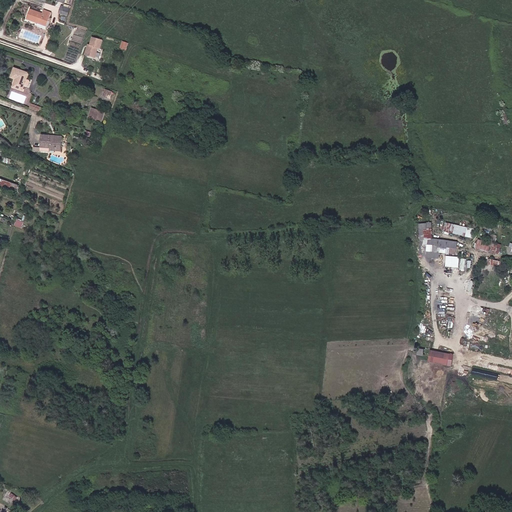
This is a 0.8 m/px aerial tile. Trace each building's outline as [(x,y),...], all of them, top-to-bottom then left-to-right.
[(20,13),(41,20),(45,7),(37,4),(36,8),(23,4),(20,13)] [(59,14),(68,15),(70,7),(60,5),(59,14)] [(101,48),(103,39),(90,36),(85,55),(96,58),(99,48),(101,48)] [(22,68),(8,63),(4,72),(10,74),(7,80),(16,84),(18,79),(22,81),(24,74),(20,73),(22,68)] [(104,87),(97,84),(95,91),(101,94),(104,87)] [(104,96),(113,97),(114,90),(105,89),(104,96)] [(32,103),(30,108),(40,111),(41,107),(32,103)] [(97,107),(84,103),(81,112),(94,116),(97,107)] [(55,141),(55,131),(33,130),(33,143),(33,147),(41,147),(41,146),(49,146),(49,141),(55,141)] [(0,185),(17,190),(19,183),(0,178),(0,185)] [(17,219),(15,225),(22,227),(24,221),(17,219)] [(423,236),(432,235),(431,219),(422,220),(423,236)] [(444,232),(473,238),(475,228),(446,223),(444,232)] [(479,239),(476,247),(499,255),(502,246),(479,239)] [(446,266),(459,267),(460,256),(447,255),(446,266)] [(469,269),(469,264),(467,264),(468,259),(462,258),(461,268),(469,269)] [(452,366),(454,354),(431,349),(428,361),(452,366)]
